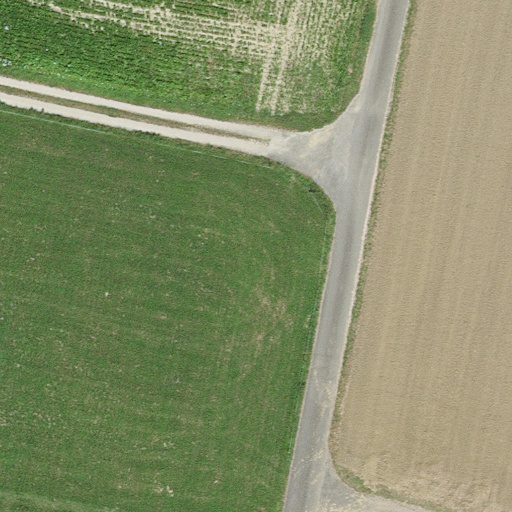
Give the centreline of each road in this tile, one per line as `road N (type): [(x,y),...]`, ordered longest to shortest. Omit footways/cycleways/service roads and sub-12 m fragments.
road 1 (unclassified): [(300,511),(399,0)]
road 2 (track): [(364,159),(0,84)]
